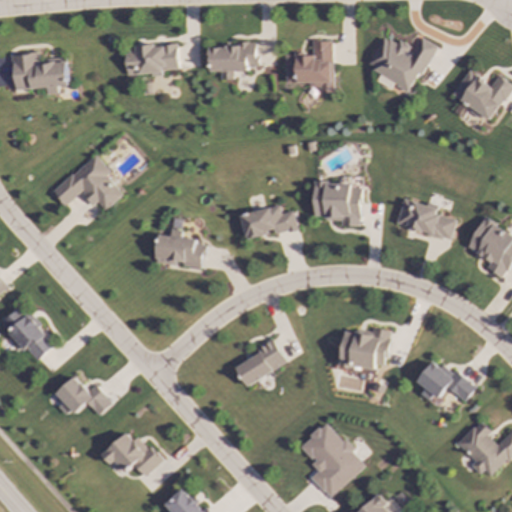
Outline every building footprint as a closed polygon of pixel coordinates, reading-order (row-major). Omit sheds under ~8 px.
[(437,46),(422,38),(416,50),(400,42),(399,45),(386,38),(369,68),(413,92),(437,46)] [(288,84),(312,84),(312,88),(321,88),(321,93),(334,93),(334,42),(314,42),(314,55),(288,55),(288,84)] [(258,43),(238,43),(238,47),(212,47),(211,72),(223,73),(222,80),(235,80),(236,72),(250,72),(250,66),(258,66),(258,43)] [(180,69),(179,45),(128,48),(130,77),(164,75),(164,70),(180,69)] [(16,91),(48,89),(49,95),(59,94),(59,87),(70,87),(68,62),(40,64),(40,54),(14,56),(16,91)] [(453,96),(490,122),(511,90),(511,85),(499,76),(492,86),(470,71),(453,96)] [(124,196),(107,177),(112,173),(97,155),(54,192),(67,206),(82,193),(95,207),(99,203),(106,211),(124,196)] [(362,188),(353,188),(353,183),(317,183),(317,217),(327,217),(327,221),(342,221),(342,227),(362,227),(362,188)] [(439,209),(405,199),(397,226),(452,241),(458,221),(438,215),(439,209)] [(299,230),(294,212),(283,214),(281,206),(243,215),(248,239),(276,233),(276,236),(299,230)] [(471,248),(479,252),(477,256),(491,263),(487,271),(505,278),(511,263),(511,232),(484,219),(471,248)] [(203,269),(206,246),(198,245),(199,240),(182,238),(183,231),(174,230),(173,237),(161,235),(158,262),(185,265),(185,267),(203,269)] [(0,295),(8,288),(0,279),(0,295)] [(57,345),(22,307),(3,325),(38,363),(57,345)] [(392,331),(373,328),(372,332),(357,330),(356,334),(346,332),(341,366),(376,372),(377,365),(386,367),(392,331)] [(288,365),(275,339),(257,348),(261,355),(237,367),(247,386),(288,365)] [(419,382),(426,388),(422,394),(434,404),(447,387),(466,402),(477,388),(456,371),(452,376),(435,362),(419,382)] [(97,384),(88,391),(76,377),(57,393),(65,403),(60,407),(69,418),(88,402),(99,416),(114,404),(97,384)] [(458,445),(476,462),(474,465),(490,480),(511,457),(511,431),(498,446),(489,436),(492,433),(481,422),(458,445)] [(368,467),(330,423),(302,447),(322,470),(313,478),(331,499),(368,467)] [(147,477),(162,463),(131,430),(104,456),(113,465),(116,462),(127,473),(135,465),(147,477)] [(169,504),(175,511),(207,511),(188,488),(169,504)] [(389,511),(386,508),(390,505),(380,495),(361,511),(389,511)]
